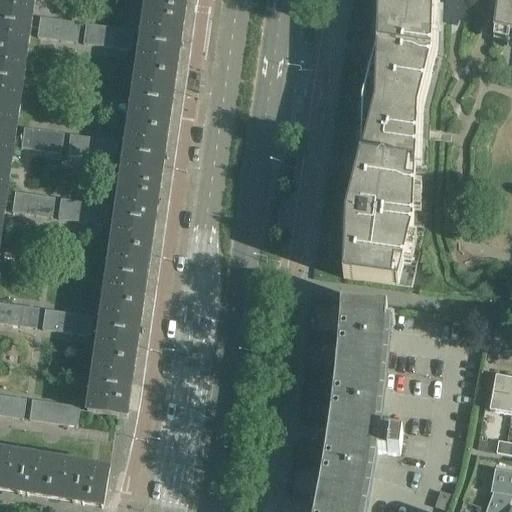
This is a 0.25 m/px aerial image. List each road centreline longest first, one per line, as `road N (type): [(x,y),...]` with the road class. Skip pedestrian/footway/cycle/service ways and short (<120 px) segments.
road 1 (secondary): [(206,511),(290,0)]
road 2 (secondary): [(235,0),(166,511)]
